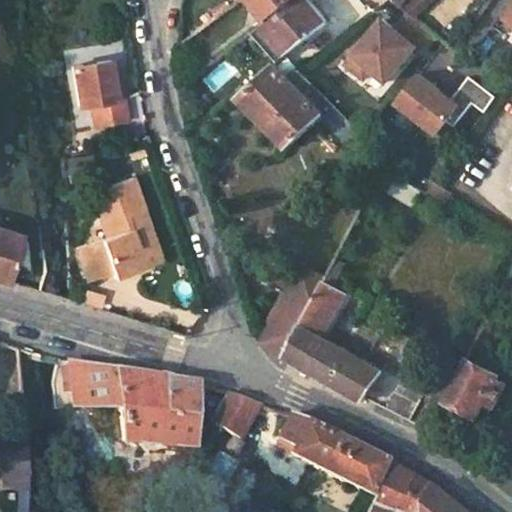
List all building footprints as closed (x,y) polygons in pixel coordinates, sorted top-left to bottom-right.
[(294,0),(252,0),(270,20),(294,0)] [(329,24),(308,0),(294,0),(270,20),(263,25),(291,55),(329,24)] [(422,20),(440,0),(419,0),(411,10),(422,20)] [(511,1),(496,26),(511,37),(511,1)] [(363,81),(371,73),(385,85),(419,47),(383,15),(341,62),(363,81)] [(210,58),(194,40),(180,53),(183,82),(210,58)] [(329,73),(314,56),(301,67),(316,84),(329,73)] [(114,59),(76,65),(81,106),(95,104),(98,126),(131,122),(128,99),(119,100),(117,84),(114,59)] [(316,84),(301,67),(291,76),(279,63),(241,101),(289,151),(323,118),(347,145),(359,133),(316,84)] [(415,71),(392,105),(438,136),(461,102),(415,71)] [(468,78),(460,91),(485,108),(494,94),(468,78)] [(127,83),(117,84),(119,100),(128,99),(127,83)] [(421,191),(383,169),(376,183),(414,205),(421,191)] [(138,179),(96,193),(110,238),(84,245),(95,279),(116,272),(118,278),(145,269),(139,249),(145,247),(140,228),(133,230),(130,220),(149,214),(138,179)] [(448,194),(432,186),(426,194),(442,203),(448,194)] [(149,214),(130,220),(133,230),(140,228),(145,247),(139,249),(145,269),(164,263),(149,214)] [(0,278),(6,280),(20,236),(0,229),(0,278)] [(341,295),(325,286),(313,310),(288,359),(365,405),(370,398),(410,418),(423,394),(386,375),(321,338),(341,295)] [(292,298),(276,289),(256,327),(261,343),(266,346),(292,298)] [(313,310),(292,298),(266,346),(288,359),(313,310)] [(383,332),(341,311),(332,329),(375,348),(383,332)] [(34,354),(17,349),(18,360),(34,354)] [(500,374),(468,358),(448,400),(481,416),(488,402),(495,405),(506,384),(497,380),(500,374)] [(165,378),(71,363),(77,406),(121,409),(124,443),(191,447),(195,415),(163,413),(165,378)] [(195,383),(165,378),(163,413),(195,415),(199,384),(195,383)] [(260,406),(226,394),(208,426),(240,442),(260,406)] [(308,424),(289,417),(280,436),(299,445),(294,458),(326,474),(342,441),(308,424)] [(6,432),(0,433),(0,458),(4,458),(4,471),(1,472),(2,490),(27,490),(25,432),(6,432)] [(342,441),(326,474),(368,494),(385,462),(342,441)] [(375,498),(369,511),(415,511),(415,502),(403,498),(413,478),(394,467),(385,462),(368,494),(375,498)] [(455,511),(419,482),(413,478),(403,498),(415,502),(415,511),(455,511)]
